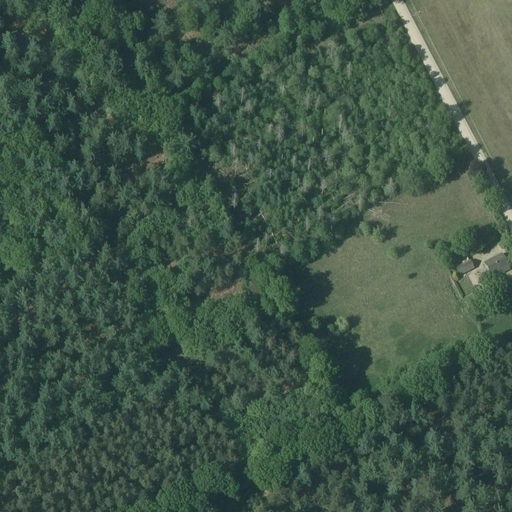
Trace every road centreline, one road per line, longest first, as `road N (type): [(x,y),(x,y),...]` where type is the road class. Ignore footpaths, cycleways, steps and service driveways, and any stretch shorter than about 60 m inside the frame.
road 1 (track): [(0,78),(260,473)]
road 2 (track): [(511,337),(193,511)]
road 3 (unclassified): [(396,0),(511,225)]
